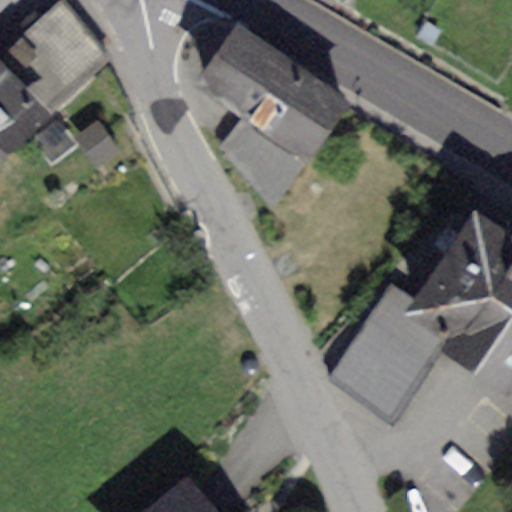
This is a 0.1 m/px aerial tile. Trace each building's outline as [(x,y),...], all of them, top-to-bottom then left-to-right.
[(310,0),(333,12),(339,0),(310,0)] [(115,67),(55,9),(0,65),(0,162),(20,142),(32,153),(115,67)] [(335,107),(218,31),(178,93),(245,137),(221,174),(270,207),(335,107)] [(511,364),(511,262),(446,219),(395,296),(381,287),(313,391),(387,440),(428,377),(481,411),(511,364)] [(187,511),(166,485),(132,511),(187,511)]
